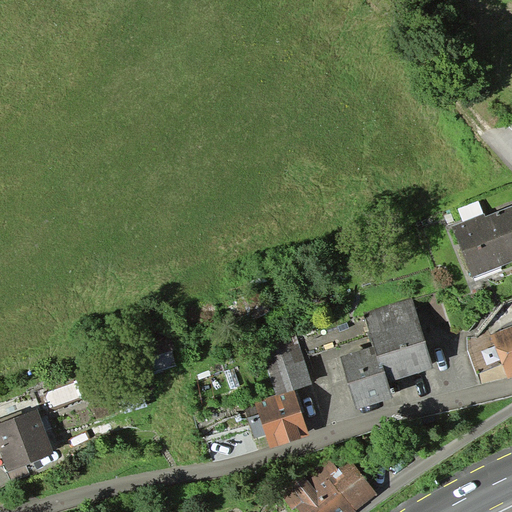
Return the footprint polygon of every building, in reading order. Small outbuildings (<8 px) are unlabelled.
[(511,253),(511,203),(484,213),(483,209),(454,219),(472,268),(511,253)] [(429,358),(410,299),(369,312),(378,343),(344,354),(357,397),(386,388),(381,372),(429,358)] [(511,366),(511,324),(496,331),(511,367),(511,366)] [(308,377),(293,333),(264,343),(279,386),(308,377)] [(293,387),(258,399),(272,438),(306,426),(293,387)] [(49,445),(35,407),(0,419),(0,437),(8,459),(49,445)] [(338,468),(330,457),(290,487),(309,511),(340,511),(372,488),(350,459),(338,468)]
